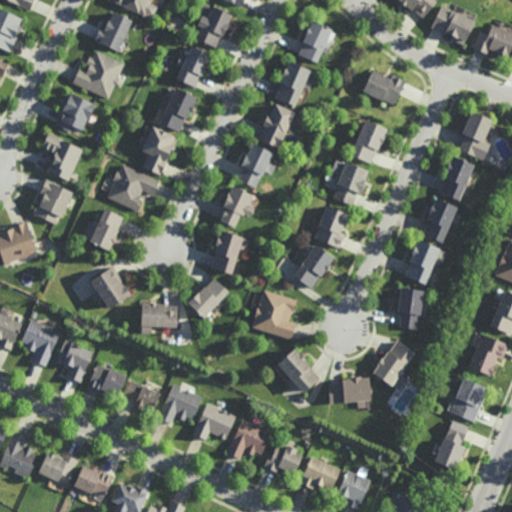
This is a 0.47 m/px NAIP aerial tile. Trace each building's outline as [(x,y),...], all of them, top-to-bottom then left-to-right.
[(34,0),(29,10),(8,0),(34,0)] [(152,0),(145,16),(139,13),(139,14),(122,7),(123,5),(122,5),(121,6),(115,3),(116,2),(111,0),(152,0)] [(424,19),(414,10),(413,11),(407,7),(407,8),(401,3),(402,2),(399,0),(433,0),(437,3),(424,19)] [(457,13),(458,13),(462,14),(463,16),(477,23),(467,43),(465,42),(463,45),(451,39),(452,37),(447,34),(446,35),(431,28),(442,6),(457,13)] [(230,23),(232,24),(230,28),(229,28),(224,38),(222,37),(217,48),(199,40),(204,29),(198,26),(202,16),(208,19),(214,7),(233,16),(230,23)] [(22,28),(20,32),(18,31),(16,36),(17,36),(9,54),(0,49),(0,9),(22,20),(19,26),(22,28)] [(127,34),(129,35),(126,41),(124,40),(119,52),(94,41),(101,26),(106,28),(109,20),(111,21),(110,18),(111,14),(114,13),(133,21),(127,34)] [(332,31),(327,43),(331,44),(326,53),(323,52),(318,64),(299,55),(304,43),(307,36),(306,35),(309,29),(310,30),(313,23),(332,31)] [(511,33),(511,52),(509,60),(500,56),(500,55),(490,50),(488,54),(474,49),(480,32),(488,36),(492,25),(511,33)] [(196,49),(196,47),(200,49),(199,50),(212,56),(208,63),(210,64),(208,69),(204,67),(205,69),(203,73),(201,74),(196,86),(176,78),(181,66),(176,64),(180,55),(187,58),(192,47),(196,49)] [(125,63),(118,78),(119,78),(116,85),(115,85),(108,98),(72,82),(79,66),(86,70),(88,65),(86,64),(90,56),(93,58),(97,50),(125,63)] [(0,58),(8,62),(2,76),(0,75),(0,58)] [(305,87),(304,87),(302,92),(301,92),(296,105),(276,96),(284,77),(283,76),(286,69),(287,69),(290,62),(311,71),(305,87)] [(391,79),(393,74),(406,81),(394,105),(383,99),(382,101),(363,91),(373,71),(391,79)] [(190,111),(189,110),(186,117),(186,116),(179,130),(159,121),(175,85),(196,94),(193,102),(194,102),(190,111)] [(87,117),(86,117),(81,128),(72,124),(70,130),(56,124),(62,110),(61,109),(69,91),(94,102),(87,117)] [(291,121),(293,122),(289,131),(287,129),(279,147),(259,138),(265,124),(263,123),(267,113),(269,114),(275,101),(295,110),(291,121)] [(484,160),(459,151),(465,134),(461,133),(470,109),(491,117),(482,140),(490,143),(484,160)] [(380,142),(378,141),(376,147),(377,147),(371,162),(351,153),(366,117),(385,125),(381,134),(383,134),(380,142)] [(172,152),(169,150),(166,158),(167,158),(160,174),(142,166),(149,152),(140,148),(151,123),(174,134),(174,135),(177,136),(174,144),(175,144),(172,152)] [(69,180),(46,169),(52,156),(51,156),(53,151),(41,145),(48,131),(83,148),(69,180)] [(269,161),(276,164),(272,173),(265,170),(263,173),(262,173),(256,187),(238,179),(244,165),(240,163),(245,152),(247,153),(252,141),(273,150),(269,161)] [(473,163),(459,200),(440,193),(445,177),(443,177),(446,169),(445,169),(447,162),(449,162),(452,155),(473,163)] [(362,193),(358,192),(353,205),(334,198),(339,183),(337,183),(346,160),(369,168),(366,177),(367,177),(365,182),(366,183),(362,193)] [(159,180),(153,194),(142,189),(140,194),(141,194),(139,198),(143,199),(138,210),(107,196),(112,185),(111,184),(113,181),(114,181),(114,179),(112,178),(116,169),(118,170),(122,163),(159,180)] [(60,215),(58,214),(54,222),(32,212),(36,202),(37,202),(42,192),(39,191),(46,177),(56,182),(56,183),(72,190),(60,215)] [(253,193),(249,203),(254,206),(254,207),(254,209),(253,212),(251,213),(250,215),(244,212),(243,214),(241,213),(235,226),(219,219),(224,207),(226,208),(227,206),(223,204),(226,197),(228,191),(229,191),(233,184),(253,193)] [(457,206),(442,242),(423,234),(428,220),(426,219),(429,212),(428,211),(431,204),(432,204),(435,198),(457,206)] [(346,223),(344,223),(341,231),(345,233),(340,247),(315,237),(320,225),(319,225),(327,204),(350,213),(346,223)] [(117,227),(113,236),(115,236),(113,241),(112,241),(107,249),(88,240),(94,227),(91,225),(95,216),(98,218),(104,206),(123,216),(117,227)] [(36,251),(32,252),(32,254),(25,257),(24,255),(11,260),(10,263),(6,264),(4,262),(0,250),(0,228),(4,227),(5,229),(11,226),(11,225),(26,220),(36,251)] [(232,273),(211,266),(216,251),(214,251),(216,244),(215,243),(218,235),(219,236),(221,229),(243,235),(232,273)] [(511,281),(495,275),(499,265),(498,264),(502,255),(503,255),(510,238),(511,238),(511,281)] [(439,247),(434,259),(436,259),(434,264),(432,263),(424,284),(405,276),(411,261),(408,260),(411,253),(410,253),(413,245),(414,246),(417,239),(439,247)] [(327,270),(326,269),(321,275),(320,275),(312,287),(294,275),(316,242),(335,256),(330,263),(331,263),(327,270)] [(125,285),(130,293),(108,308),(100,295),(94,299),(89,292),(95,288),(89,279),(108,266),(109,267),(112,265),(125,285)] [(229,291),(220,300),(223,304),(217,310),(213,307),(203,317),(187,301),(190,297),(191,298),(197,291),(198,291),(204,285),(205,286),(214,277),(229,291)] [(417,329),(399,326),(401,312),(396,311),(399,287),(422,290),(417,329)] [(294,310),(292,310),(289,320),(296,322),(291,338),(252,326),(256,316),(255,316),(257,307),(259,307),(264,289),(297,299),(294,310)] [(511,327),(510,333),(489,325),(492,318),(492,319),(504,289),(511,292),(511,327)] [(156,302),(164,303),(163,305),(177,305),(176,326),(158,325),(156,326),(154,326),(152,325),(151,325),(151,333),(141,332),(141,324),(140,324),(141,302),(149,302),(149,301),(156,302)] [(10,349),(0,344),(0,312),(22,322),(13,341),(14,342),(10,349)] [(51,331),(52,328),(61,332),(45,366),(31,359),(37,348),(35,348),(34,351),(25,347),(26,343),(21,341),(31,318),(45,325),(44,328),(51,331)] [(502,359),(496,357),(493,365),(494,365),(490,376),(468,367),(476,347),(478,348),(481,340),(477,339),(480,333),(508,344),(502,359)] [(80,382),(66,376),(70,368),(56,362),(66,339),(92,351),(85,367),(87,368),(80,382)] [(400,370),(402,371),(399,376),(405,380),(398,389),(391,384),(389,386),(371,373),(377,365),(375,363),(379,357),(381,358),(386,351),(387,352),(396,340),(413,352),(400,370)] [(300,353),(301,352),(306,358),(305,359),(310,365),(309,366),(320,378),(304,392),(278,363),(295,348),(300,353)] [(109,369),(109,367),(127,375),(118,396),(102,389),(100,392),(87,386),(97,363),(109,369)] [(361,377),(368,377),(370,399),(330,403),(328,384),(343,383),(342,379),(350,378),(350,376),(361,375),(361,377)] [(474,421),(448,410),(450,405),(453,406),(457,398),(455,397),(463,378),(488,389),(474,421)] [(151,413),(142,409),(142,410),(133,406),(136,400),(125,395),(132,380),(160,393),(151,413)] [(180,391),(187,394),(189,390),(203,397),(192,419),(187,417),(185,420),(177,416),(179,412),(177,412),(171,423),(158,417),(174,383),(182,387),(180,391)] [(226,439),(210,432),(206,440),(193,434),(208,402),(237,415),(226,439)] [(256,429),(258,425),(272,432),(261,454),(255,451),(254,455),(246,451),(247,448),(245,447),(240,458),(227,452),(243,419),(251,422),(249,426),(256,429)] [(462,441),(461,441),(459,445),(464,446),(454,470),(433,461),(442,438),(444,439),(452,419),(468,426),(462,441)] [(0,449),(8,428),(0,424),(0,449)] [(23,449),(25,445),(33,449),(32,453),(38,456),(28,478),(14,472),(16,468),(8,465),(7,469),(0,465),(0,462),(14,431),(27,437),(22,448),(23,449)] [(286,448),(288,445),(298,449),(296,452),(303,456),(295,474),(280,467),(277,472),(264,466),(270,452),(274,454),(278,444),(286,448)] [(55,455),(55,456),(56,454),(62,456),(63,453),(78,460),(70,478),(70,477),(67,483),(58,479),(57,481),(37,473),(45,452),(47,453),(48,452),(55,455)] [(332,489),(323,485),(323,486),(315,483),(313,488),(300,482),(312,456),(341,469),(332,489)] [(99,473),(100,469),(113,475),(103,498),(91,492),(91,494),(73,486),(82,465),(99,473)] [(358,509),(345,502),(347,500),(336,495),(348,469),(372,480),(358,509)] [(126,486),(127,485),(134,488),(135,486),(149,492),(139,511),(122,511),(116,509),(118,504),(110,501),(119,482),(126,486)] [(427,511),(386,511),(390,504),(396,507),(401,493),(430,505),(427,511)] [(183,511),(147,511),(151,505),(157,507),(159,504),(167,508),(166,511),(167,511),(172,501),(186,507),(183,511)]
